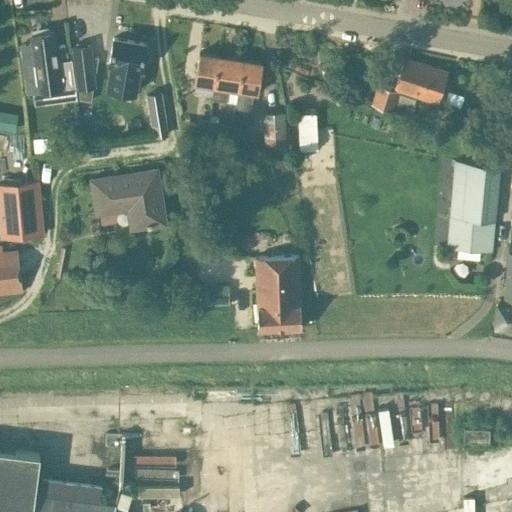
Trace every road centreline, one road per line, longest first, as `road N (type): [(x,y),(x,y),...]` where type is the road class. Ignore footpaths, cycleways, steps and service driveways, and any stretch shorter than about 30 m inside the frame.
road 1 (unclassified): [(511,350),(0,358)]
road 2 (tertiary): [(511,53),(208,0)]
